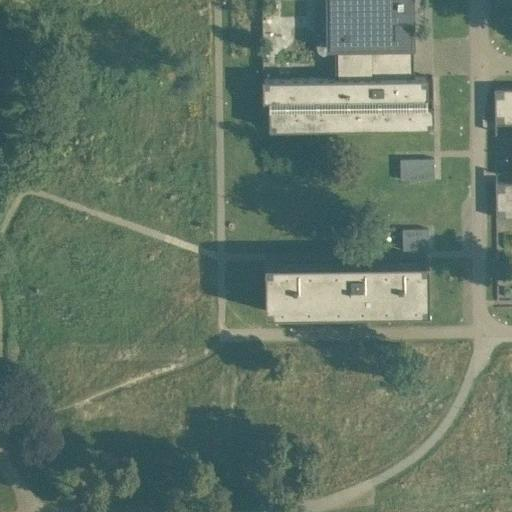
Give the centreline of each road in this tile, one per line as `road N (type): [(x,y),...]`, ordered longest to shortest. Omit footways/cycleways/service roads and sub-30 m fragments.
road 1 (residential): [(477,67),(482,331)]
road 2 (residential): [(222,333),(482,331)]
